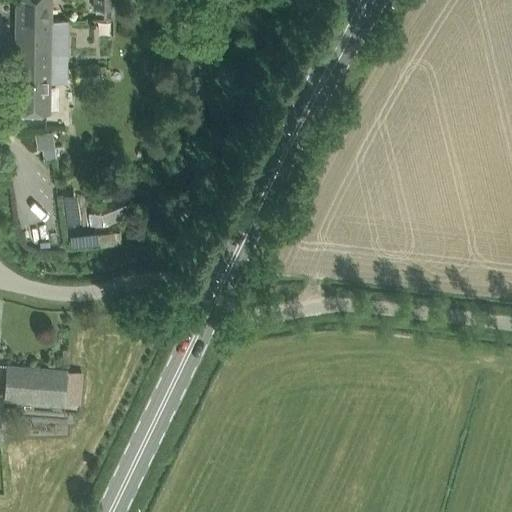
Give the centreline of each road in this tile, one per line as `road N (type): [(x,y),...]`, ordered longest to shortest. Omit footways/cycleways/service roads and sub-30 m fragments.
road 1 (secondary): [(212,294),(370,0)]
road 2 (unclassified): [(212,294),(260,315),(376,307),(511,325)]
road 3 (secondary): [(108,511),(212,294)]
road 4 (unclassified): [(0,279),(65,291),(166,280),(212,294)]
